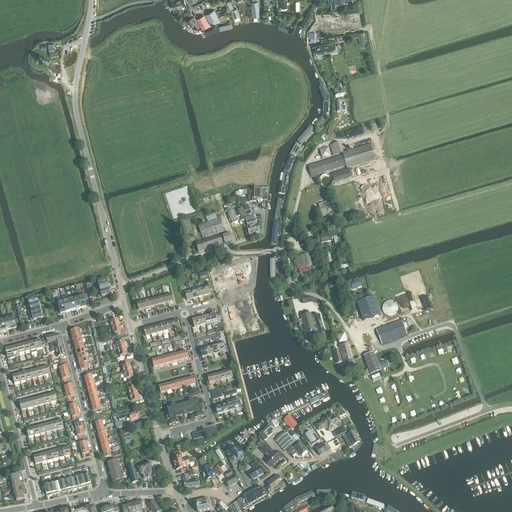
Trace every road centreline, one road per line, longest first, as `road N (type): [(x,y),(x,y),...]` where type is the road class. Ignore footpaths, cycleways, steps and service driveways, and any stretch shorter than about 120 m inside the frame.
road 1 (tertiary): [(91,0),(75,106),(120,286)]
road 2 (unclassified): [(120,286),(216,248),(279,250),(293,295),(321,298),(354,336)]
road 3 (track): [(390,0),(380,62),(383,130),(320,146),(306,166)]
road 4 (track): [(451,327),(487,411),(393,446)]
road 5 (residential): [(106,494),(62,325)]
road 6 (residential): [(159,435),(212,420),(184,312)]
road 7 (unclassified): [(181,504),(213,492),(231,500),(290,461),(330,453)]
road 8 (track): [(391,405),(399,410),(445,388),(434,364),(410,370),(393,345)]
